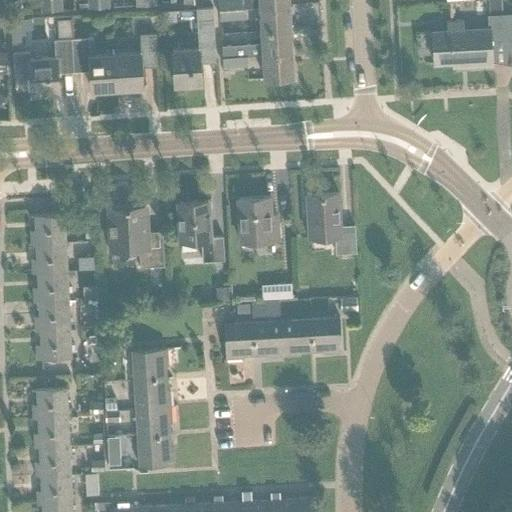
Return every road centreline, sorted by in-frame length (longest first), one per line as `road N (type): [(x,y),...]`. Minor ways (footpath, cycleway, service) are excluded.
road 1 (tertiary): [(0,154),(365,134)]
road 2 (unclassified): [(353,511),(356,420),(383,341),(484,210)]
road 3 (secondary): [(444,511),(511,376)]
road 4 (tertiary): [(365,134),(417,148),(484,210)]
road 5 (unclassified): [(365,134),(358,0)]
